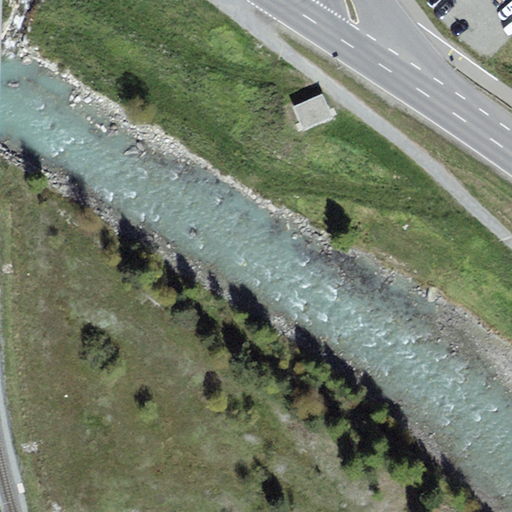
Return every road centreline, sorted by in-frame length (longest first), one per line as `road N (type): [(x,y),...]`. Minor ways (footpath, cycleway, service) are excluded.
road 1 (track): [(511,240),(220,0)]
road 2 (primary): [(511,154),(278,0)]
